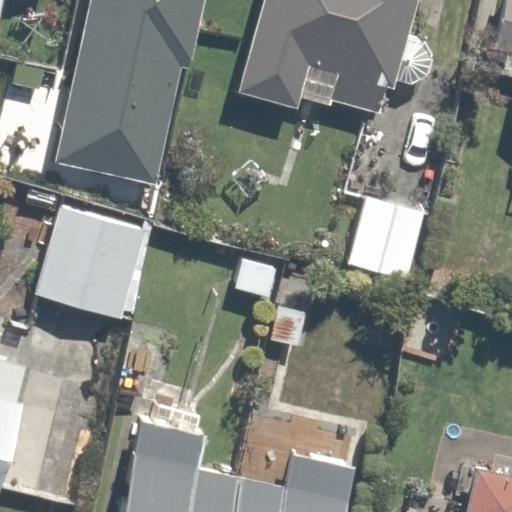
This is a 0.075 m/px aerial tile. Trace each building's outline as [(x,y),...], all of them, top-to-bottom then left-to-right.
[(195,0),(80,0),(50,148),(161,170),(195,0)] [(400,0),(262,0),(244,93),(378,119),(400,0)] [(511,0),(503,0),(488,67),(511,72),(511,99),(500,154),(511,157),(511,0)] [(124,314),(148,210),(55,189),(32,293),(124,314)] [(423,204),(366,190),(344,279),(401,293),(423,204)] [(287,260),(230,249),(222,290),(279,302),(287,260)] [(157,396),(172,334),(124,323),(109,384),(157,396)] [(0,426),(16,374),(0,369),(0,426)] [(196,446),(202,422),(151,409),(136,406),(110,511),(351,511),(364,461),(275,439),(269,464),(196,446)] [(456,511),(511,511),(511,467),(469,458),(456,511)]
